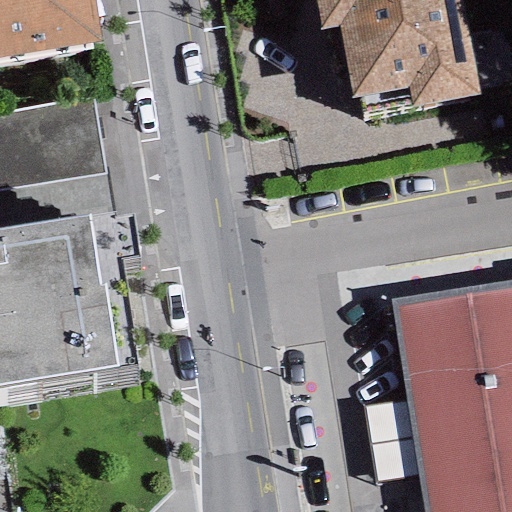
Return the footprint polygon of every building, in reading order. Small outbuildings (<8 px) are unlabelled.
[(0,0),(0,44),(98,30),(92,0),(0,0)] [(461,0),(317,0),(322,21),(339,17),(353,90),(407,80),(411,100),(478,87),(461,0)] [(93,98),(0,113),(0,190),(106,172),(93,98)] [(0,374),(140,353),(124,245),(138,243),(131,200),(89,206),(88,201),(0,213),(0,374)] [(511,511),(511,280),(391,299),(423,511),(511,511)]
